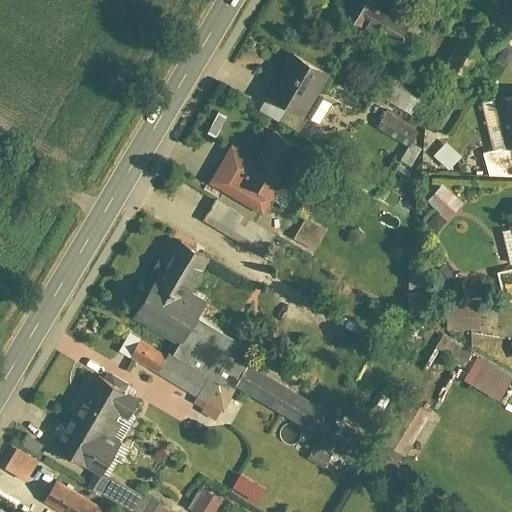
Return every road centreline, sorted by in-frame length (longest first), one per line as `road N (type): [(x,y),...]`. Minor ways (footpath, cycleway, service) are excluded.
road 1 (secondary): [(0,391),(233,0)]
road 2 (unknown): [(117,194),(0,128)]
